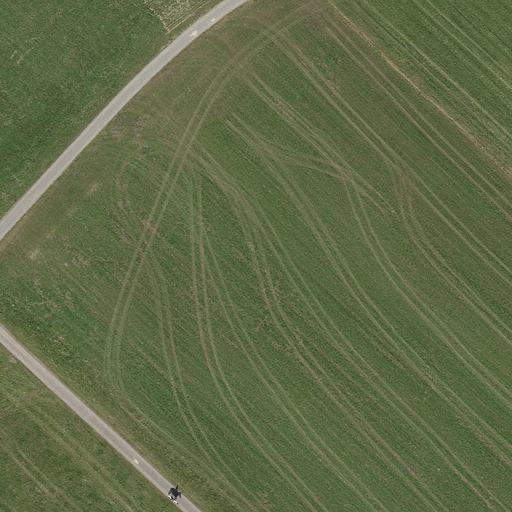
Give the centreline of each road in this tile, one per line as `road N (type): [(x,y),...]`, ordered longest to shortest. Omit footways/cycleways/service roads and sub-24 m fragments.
road 1 (track): [(243,0),(205,23),(145,81),(0,240)]
road 2 (track): [(0,332),(193,511)]
